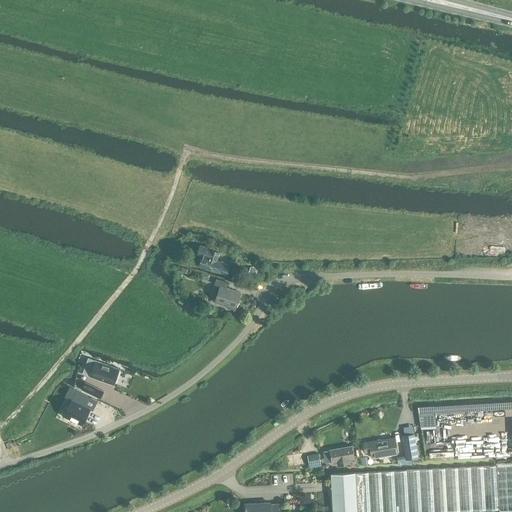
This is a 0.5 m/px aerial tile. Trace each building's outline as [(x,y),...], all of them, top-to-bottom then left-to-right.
[(229,265),(216,261),(219,252),(202,246),(199,254),(202,256),(202,257),(200,256),(198,263),(200,264),(199,265),(226,274),(229,265)] [(251,267),(248,273),(255,276),(258,270),(251,267)] [(226,305),(227,307),(229,308),(231,309),(233,308),(235,309),(240,293),(226,288),(228,282),(217,278),(215,284),(220,286),(215,302),(226,305)] [(119,369),(88,357),(82,373),(113,385),(119,369)] [(103,391),(86,382),(82,390),(99,399),(103,391)] [(72,400),(64,415),(82,424),(90,409),(83,405),(88,395),(77,390),(72,400)] [(419,405),(420,428),(437,427),(436,411),(462,410),(462,408),(472,407),(472,402),(419,405)] [(428,434),(424,435),(426,459),(458,457),(456,433),(443,434),(443,432),(428,433),(428,434)] [(407,459),(418,457),(414,433),(402,435),(407,459)] [(394,438),(363,443),(365,453),(371,452),(372,457),(397,453),(394,438)] [(347,464),(347,460),(353,458),(351,447),(330,451),(332,462),(340,461),(340,465),(347,464)] [(309,466),(321,464),(319,453),(307,455),(309,466)] [(511,510),(511,462),(497,463),(496,465),(355,473),(355,472),(331,473),(333,511),(440,511),(499,509),(499,511),(511,510)] [(271,503),(245,504),(245,511),(278,511),(278,504),(271,505),(271,503)]
